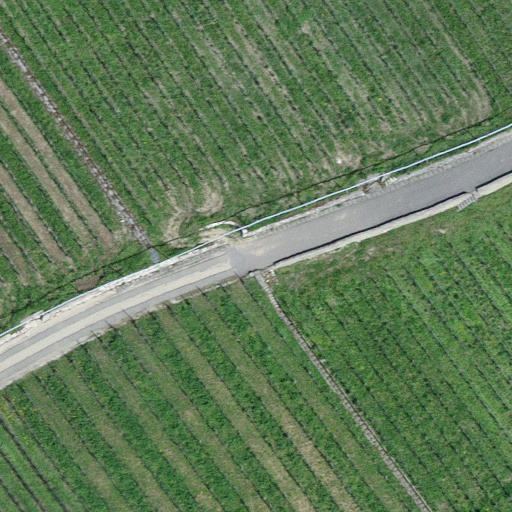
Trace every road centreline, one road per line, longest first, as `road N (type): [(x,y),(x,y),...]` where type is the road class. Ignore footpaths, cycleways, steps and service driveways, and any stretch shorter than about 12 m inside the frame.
road 1 (track): [(0,356),(511,140)]
road 2 (trunk): [(195,0),(99,197),(0,432)]
